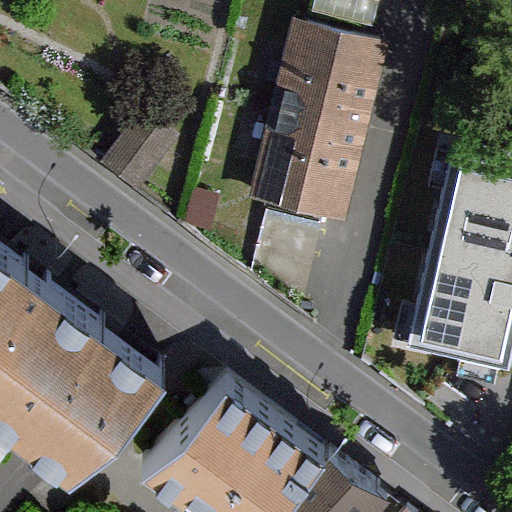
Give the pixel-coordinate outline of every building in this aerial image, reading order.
[(328,0),(377,14),(381,0),(328,0)] [(280,105),(358,124),(379,36),(308,19),(299,25),(280,105)] [(337,211),(358,124),(280,105),(260,186),(266,194),(337,211)] [(144,107),(104,159),(136,183),(176,131),(144,107)] [(511,350),(511,158),(456,146),(448,182),(444,181),(416,305),(420,305),(412,342),(461,353),(509,364),(511,350)] [(142,340),(0,234),(0,396),(54,436),(73,450),(162,355),(142,340)] [(225,369),(143,452),(223,511),(254,511),(260,506),(321,436),(225,369)] [(321,436),(260,506),(266,511),(353,511),(384,484),(321,436)] [(423,511),(406,498),(394,511),(423,511)]
